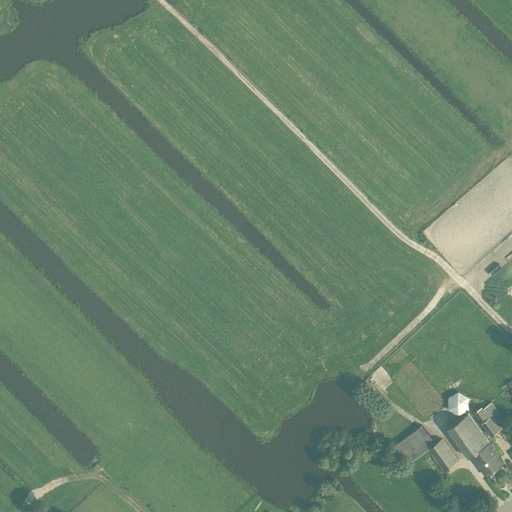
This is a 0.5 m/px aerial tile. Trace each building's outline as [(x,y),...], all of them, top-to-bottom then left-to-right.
[(372,377),(365,385),(380,400),(388,392),(372,377)] [(448,397),(448,409),(459,414),(469,408),(469,396),(458,390),(448,397)] [(475,413),(482,422),(492,435),(507,423),(491,401),(475,413)] [(469,456),(471,455),(486,475),(505,462),(490,441),(489,441),(468,412),(448,427),(469,456)] [(458,460),(442,438),(436,443),(428,433),(422,425),(419,427),(396,443),(410,462),(429,449),(444,470),(458,460)]
